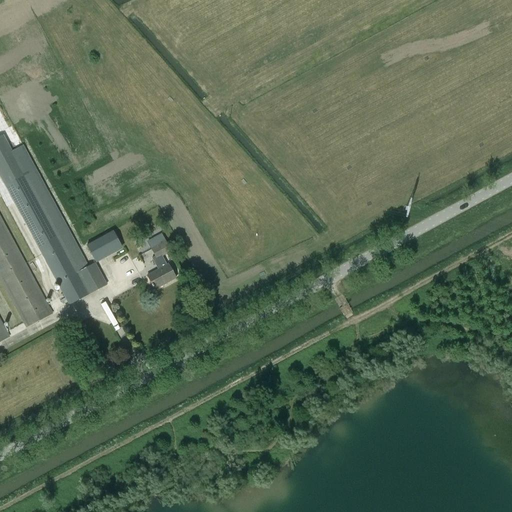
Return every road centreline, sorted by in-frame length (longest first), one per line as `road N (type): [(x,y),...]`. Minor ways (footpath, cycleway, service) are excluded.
road 1 (track): [(511,234),(0,509)]
road 2 (tertiary): [(0,450),(511,176)]
